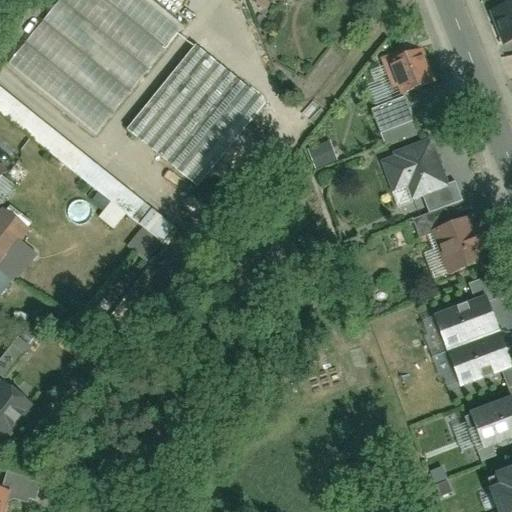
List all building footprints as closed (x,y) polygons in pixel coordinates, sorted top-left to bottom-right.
[(182,25),(150,0),(61,0),(8,68),(94,136),(182,25)] [(511,6),(493,14),(505,46),(511,42),(511,6)] [(264,103),(194,48),(127,132),(197,187),(264,103)] [(436,85),(423,52),(403,59),(401,52),(379,60),(390,89),(398,85),(403,97),(436,85)] [(0,117),(108,201),(95,218),(111,230),(122,216),(139,229),(125,247),(144,261),(172,225),(0,92),(0,117)] [(450,189),(432,140),(393,154),(395,159),(380,164),(391,195),(407,189),(412,202),(450,189)] [(304,151),(313,171),(335,162),(326,142),(304,151)] [(0,187),(10,175),(0,166),(0,187)] [(24,226),(3,210),(0,214),(0,274),(13,285),(36,256),(14,239),(24,226)] [(489,264),(473,220),(432,235),(448,279),(489,264)] [(499,335),(486,299),(433,319),(447,355),(499,335)] [(511,370),(511,367),(499,335),(447,355),(461,390),(511,370)] [(0,380),(23,357),(13,348),(0,362),(0,380)] [(0,449),(32,411),(0,384),(0,449)] [(511,400),(492,408),(505,445),(511,442),(511,400)] [(492,408),(469,417),(483,453),(505,445),(492,408)] [(511,511),(511,474),(497,481),(501,493),(492,497),(497,511),(511,511)]
